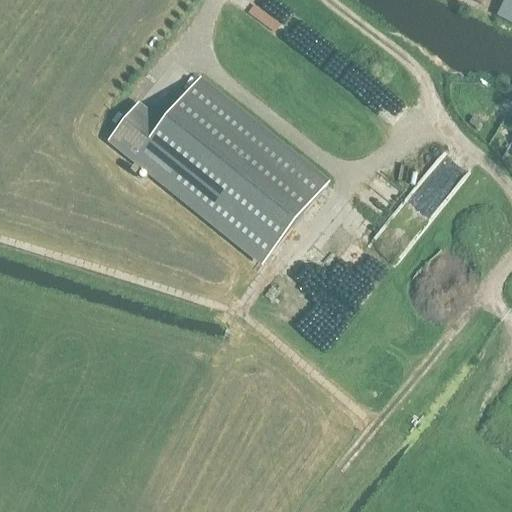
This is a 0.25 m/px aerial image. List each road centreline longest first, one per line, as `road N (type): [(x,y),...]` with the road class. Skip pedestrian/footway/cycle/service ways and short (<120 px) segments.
road 1 (track): [(0,236),(241,311),(379,433)]
road 2 (track): [(320,511),(486,292)]
